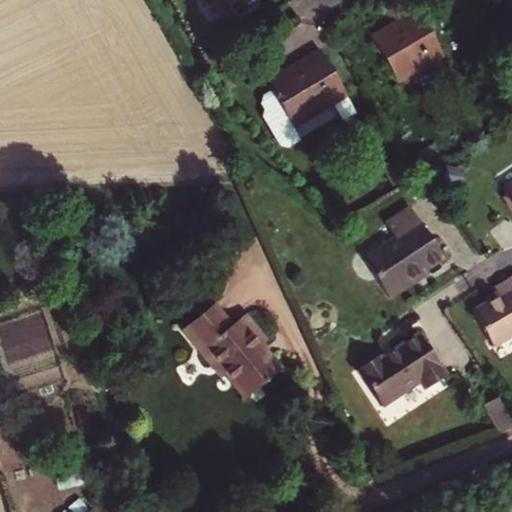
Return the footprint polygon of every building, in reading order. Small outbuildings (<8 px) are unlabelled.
[(210,0),(218,14),(242,0),(210,0)] [(395,83),(439,57),(427,36),(413,13),(369,38),(395,83)] [(291,130),(344,99),(317,54),(299,65),(264,85),(291,130)] [(511,183),(493,196),(511,225),(511,183)] [(362,261),(388,299),(413,283),(411,280),(425,271),(443,259),(418,224),(409,210),(383,228),(392,241),(362,261)] [(494,349),(511,336),(511,281),(496,292),(501,298),(490,305),(473,316),(494,349)] [(233,328),(216,307),(186,332),(225,379),(229,376),(249,400),(265,387),(283,372),(270,356),(263,349),(269,344),(246,316),(233,328)] [(402,343),(353,374),(379,414),(420,389),(423,394),(446,378),(417,334),(402,343)]
